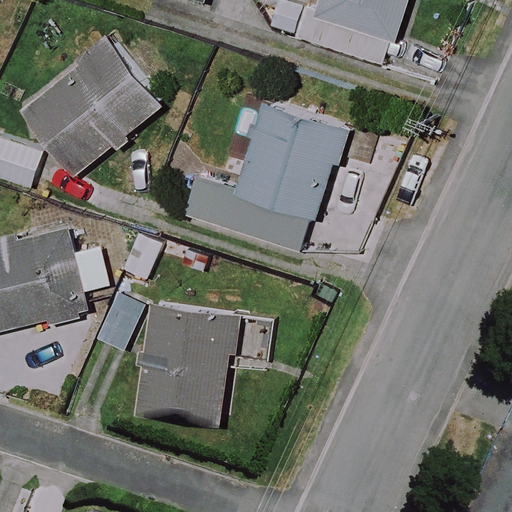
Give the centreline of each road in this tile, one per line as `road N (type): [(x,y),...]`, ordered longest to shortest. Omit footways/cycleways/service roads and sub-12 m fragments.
road 1 (residential): [(511,151),(337,511)]
road 2 (residential): [(279,511),(0,422)]
